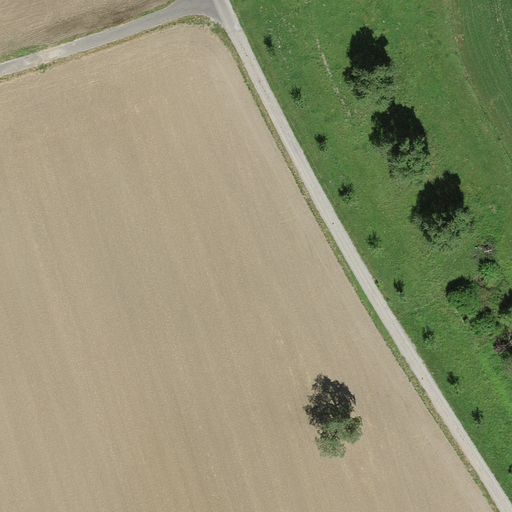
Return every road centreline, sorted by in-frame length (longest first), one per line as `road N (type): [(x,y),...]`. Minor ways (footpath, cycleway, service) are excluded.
road 1 (track): [(212,0),(503,511)]
road 2 (track): [(192,0),(0,68)]
